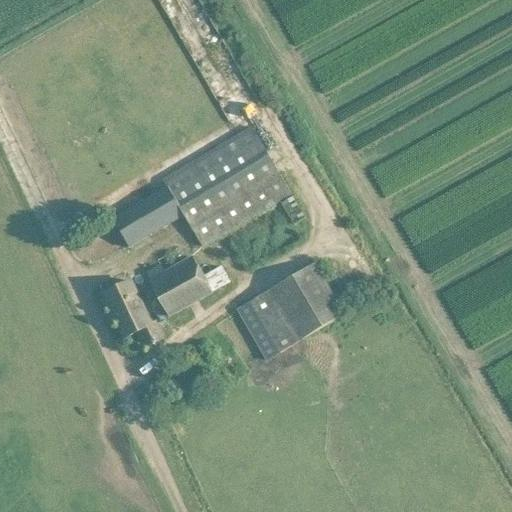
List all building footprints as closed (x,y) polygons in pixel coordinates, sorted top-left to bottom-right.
[(196,0),(200,8),(212,3),(211,0),(196,0)] [(167,188),(113,220),(129,248),(184,216),(203,248),(292,195),(252,128),(163,181),(167,188)] [(251,256),(241,260),(248,280),(259,277),(251,256)] [(161,267),(147,274),(170,316),(230,283),(221,268),(204,277),(193,259),(165,274),(161,267)] [(251,304),(280,354),(344,316),(314,266),(251,304)] [(131,282),(104,295),(124,339),(138,333),(146,348),(164,340),(156,323),(152,325),(131,282)]
